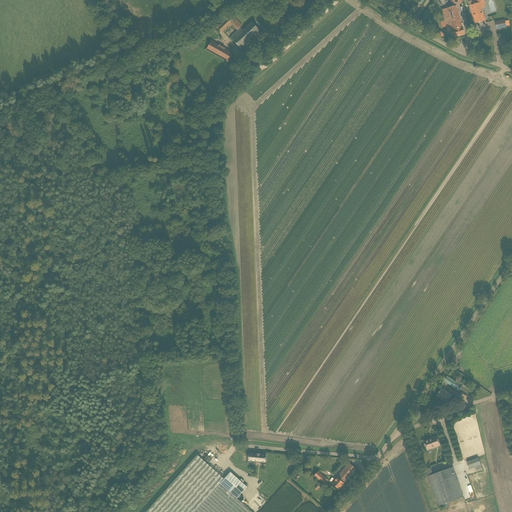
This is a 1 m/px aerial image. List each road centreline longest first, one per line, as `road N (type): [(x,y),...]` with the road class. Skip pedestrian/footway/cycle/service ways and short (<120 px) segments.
road 1 (unclassified): [(396,434),(511,264)]
road 2 (unclassified): [(511,74),(463,57),(372,0)]
road 3 (track): [(0,108),(135,49)]
road 4 (unclassified): [(236,446),(377,458)]
road 5 (unclassified): [(396,434),(511,389)]
road 6 (track): [(135,49),(245,0)]
